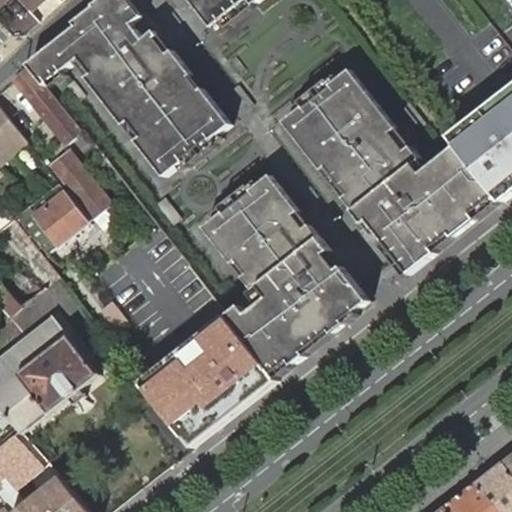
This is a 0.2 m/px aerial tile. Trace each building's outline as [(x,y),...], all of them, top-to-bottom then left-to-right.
[(21,0),(41,22),(32,11),(43,0),(21,0)] [(234,125),(136,0),(106,0),(32,65),(48,85),(77,62),(166,178),(179,168),(183,173),(225,140),(221,135),(234,125)] [(264,0),(194,0),(218,27),(249,0),(253,0),(258,5),(264,0)] [(85,132),(32,66),(17,79),(32,98),(31,99),(69,145),(85,132)] [(411,277),(508,204),(462,146),(433,168),(355,70),(343,79),(339,75),(298,107),(301,112),(289,122),(411,277)] [(0,169),(29,143),(0,105),(0,169)] [(508,204),(511,200),(511,106),(462,146),(508,204)] [(95,220),(115,205),(72,151),(53,167),(95,220)] [(375,306),(275,178),(262,188),(258,183),(217,216),(220,221),(208,231),(256,292),(252,296),(262,309),(252,317),(245,308),(232,316),(273,369),(280,380),(375,306)] [(62,246),(91,222),(62,184),(32,208),(16,220),(46,258),(62,246)] [(5,284),(0,288),(0,305),(12,319),(26,307),(5,284)] [(273,369),(232,316),(207,335),(147,383),(155,392),(184,429),(195,445),(280,380),(273,369)] [(0,406),(19,428),(25,434),(51,413),(52,414),(71,399),(83,390),(102,375),(57,319),(8,358),(0,364),(0,406)] [(0,472),(8,481),(19,493),(46,470),(16,437),(0,451),(0,472)] [(511,511),(511,471),(506,464),(481,484),(503,511),(511,511)] [(92,511),(66,480),(64,477),(29,505),(19,493),(18,494),(8,481),(0,487),(0,493),(12,510),(14,511),(92,511)] [(503,511),(481,484),(449,509),(451,511),(503,511)]
